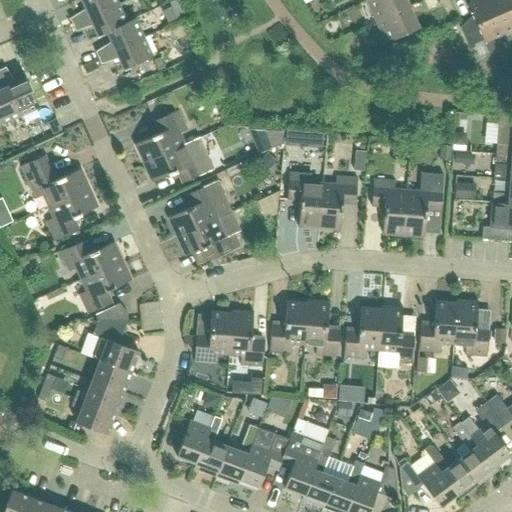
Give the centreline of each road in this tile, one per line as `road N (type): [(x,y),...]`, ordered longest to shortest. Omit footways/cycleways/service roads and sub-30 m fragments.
road 1 (residential): [(511,273),(322,262),(168,299)]
road 2 (residential): [(168,299),(45,16)]
road 3 (residential): [(126,472),(169,371),(176,330),(168,299)]
road 4 (unclassified): [(0,423),(126,472)]
